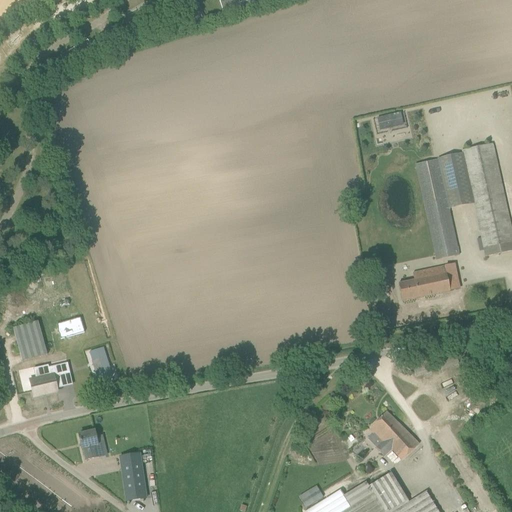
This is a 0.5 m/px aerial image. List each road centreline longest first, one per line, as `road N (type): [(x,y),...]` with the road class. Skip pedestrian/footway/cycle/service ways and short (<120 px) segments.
road 1 (unclassified): [(23,425),(511,326)]
road 2 (track): [(260,511),(296,420),(340,362)]
road 3 (unclassified): [(126,511),(30,439),(23,425)]
